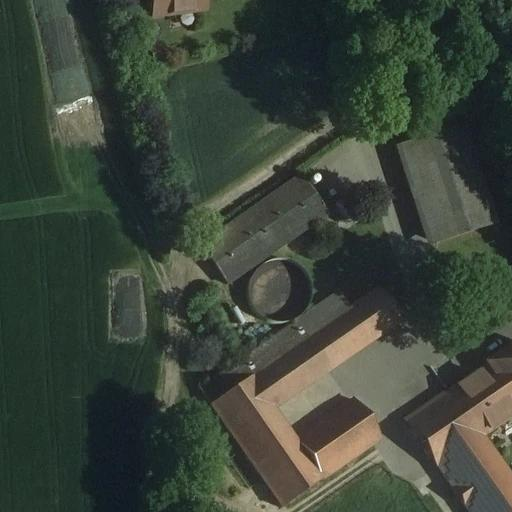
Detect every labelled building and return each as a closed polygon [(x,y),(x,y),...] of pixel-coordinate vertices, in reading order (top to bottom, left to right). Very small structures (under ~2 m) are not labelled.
[(148,0),(151,18),(198,12),(196,0),(148,0)] [(149,41),(156,62),(171,58),(165,36),(149,41)] [(459,129),(403,147),(435,244),(491,226),(459,129)] [(297,178),(198,247),(226,287),(324,218),(297,178)] [(306,306),(308,294),(306,282),(299,272),(288,265),(276,263),(264,266),(253,273),(247,283),(244,295),(247,308),(254,318),(265,325),(277,327),(289,324),(299,317),(306,306)] [(375,291),(346,311),(368,344),(397,324),(375,291)] [(346,311),(305,340),(327,373),(368,344),(346,311)] [(295,325),(198,393),(208,408),(305,340),(295,325)] [(349,402),(292,441),(271,411),(327,373),(305,340),(208,408),(278,510),(377,442),(349,402)] [(511,345),(482,366),(483,368),(511,410),(511,345)] [(511,410),(483,368),(402,424),(433,470),(434,469),(463,511),(511,511),(511,485),(480,439),(511,416),(511,410)]
